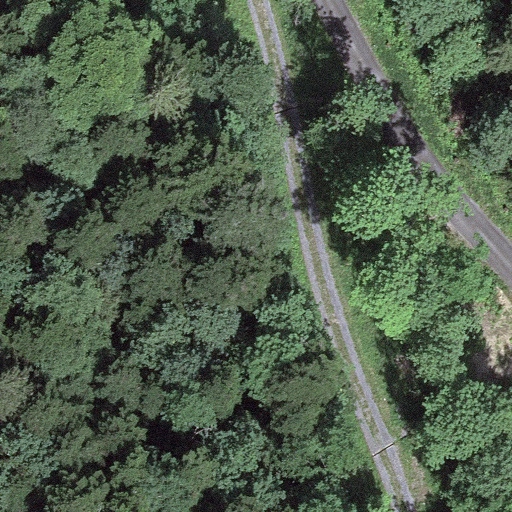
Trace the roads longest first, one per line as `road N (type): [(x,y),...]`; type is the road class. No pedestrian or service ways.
road 1 (track): [(410,511),(334,298),(260,0)]
road 2 (track): [(339,0),(433,173),(511,251)]
